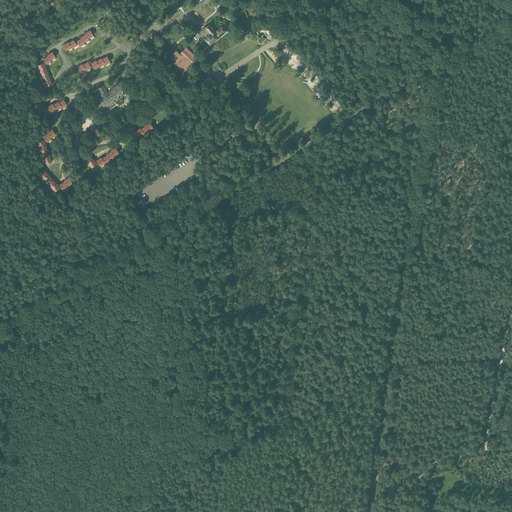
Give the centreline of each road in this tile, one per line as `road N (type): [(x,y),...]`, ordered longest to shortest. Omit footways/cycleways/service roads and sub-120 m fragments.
road 1 (unclassified): [(0,337),(511,16)]
road 2 (track): [(511,449),(385,464),(376,511)]
road 3 (track): [(511,301),(485,453)]
